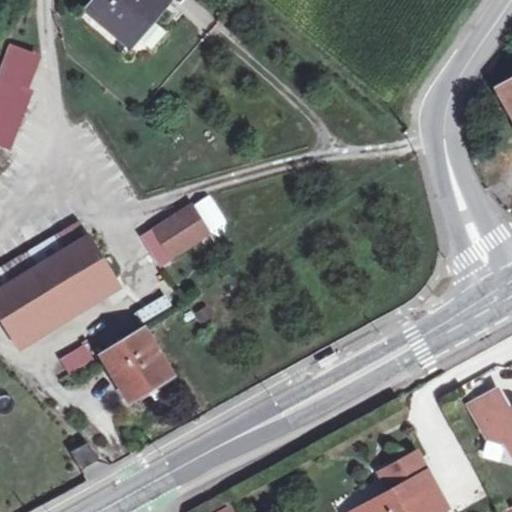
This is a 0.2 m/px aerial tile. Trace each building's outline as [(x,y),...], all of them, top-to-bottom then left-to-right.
[(99,0),(90,11),(124,41),(159,0),(99,0)] [(164,0),(159,0),(124,41),(130,46),(168,3),(164,0)] [(0,144),(12,148),(44,52),(7,40),(0,62),(0,144)] [(511,79),(501,86),(511,104),(511,79)] [(192,207),(185,212),(202,237),(208,233),(192,207)] [(202,237),(185,212),(156,231),(172,257),(202,237)] [(0,310),(16,339),(114,280),(89,238),(0,291),(0,310)] [(137,308),(143,320),(170,307),(164,294),(137,308)] [(128,401),(170,375),(143,330),(101,355),(128,401)] [(84,345),(59,359),(68,373),(92,359),(84,345)] [(309,364),(313,372),(336,360),(331,352),(309,364)] [(511,408),(509,408),(499,390),(469,406),(488,438),(506,444),(511,454),(511,408)] [(87,443),(70,451),(81,470),(97,461),(87,443)] [(360,511),(435,511),(445,507),(417,456),(385,474),(394,493),(360,511)]
